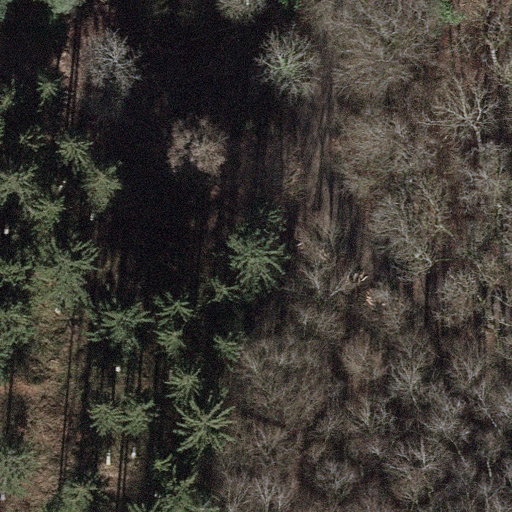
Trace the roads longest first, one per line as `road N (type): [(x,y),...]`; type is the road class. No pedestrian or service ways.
road 1 (track): [(511,303),(0,71)]
road 2 (track): [(290,198),(333,0)]
